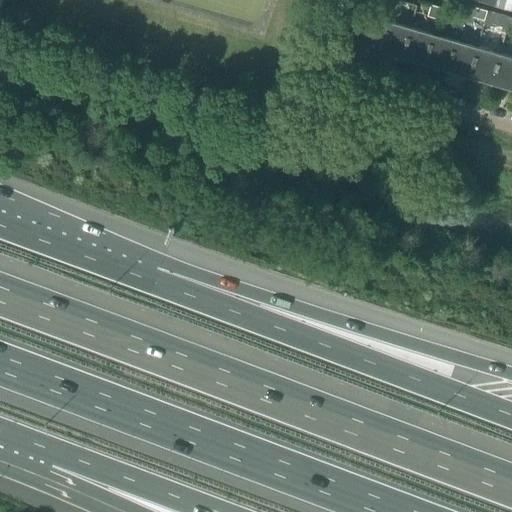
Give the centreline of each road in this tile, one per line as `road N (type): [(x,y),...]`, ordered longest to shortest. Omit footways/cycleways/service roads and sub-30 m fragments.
road 1 (motorway): [(511,477),(0,290)]
road 2 (motorway): [(0,369),(394,511)]
road 3 (motorway): [(511,416),(152,281)]
road 4 (motorway): [(511,374),(152,281)]
road 5 (residential): [(330,0),(320,35),(330,67),(511,127)]
road 6 (motorway): [(52,458),(208,511)]
road 7 (motorway): [(152,281),(0,226)]
